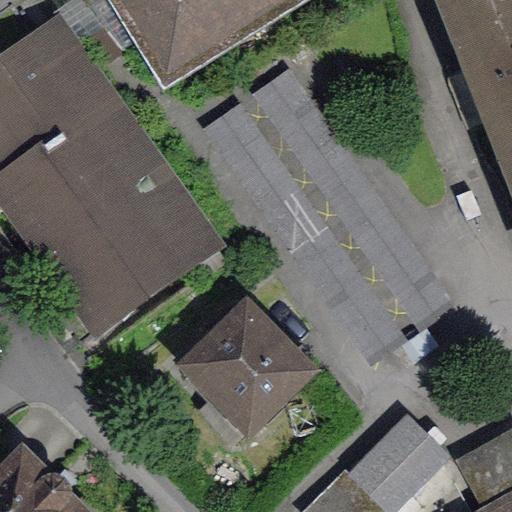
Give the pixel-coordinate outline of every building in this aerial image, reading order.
[(511,0),(110,0),(165,88),(303,0),(431,0),(511,197),(511,0)] [(233,254),(67,26),(0,73),(0,170),(3,175),(0,176),(0,213),(99,350),(233,254)] [(292,70),(210,125),(372,364),(454,308),(292,70)] [(254,312),(183,383),(253,454),(325,384),(254,312)] [(304,508),(307,511),(407,511),(462,461),(412,407),(304,508)] [(484,511),(511,511),(511,444),(464,467),(484,511)] [(96,511),(31,449),(0,481),(0,511),(96,511)]
